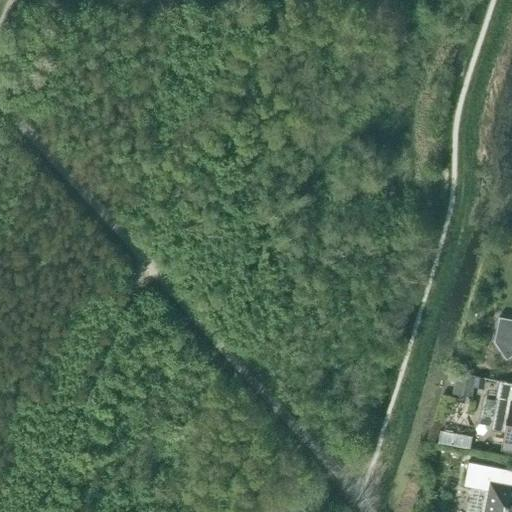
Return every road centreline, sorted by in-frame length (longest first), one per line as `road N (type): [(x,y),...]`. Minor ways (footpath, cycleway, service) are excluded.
road 1 (unclassified): [(371,511),(0,100)]
road 2 (unknown): [(0,262),(44,148)]
